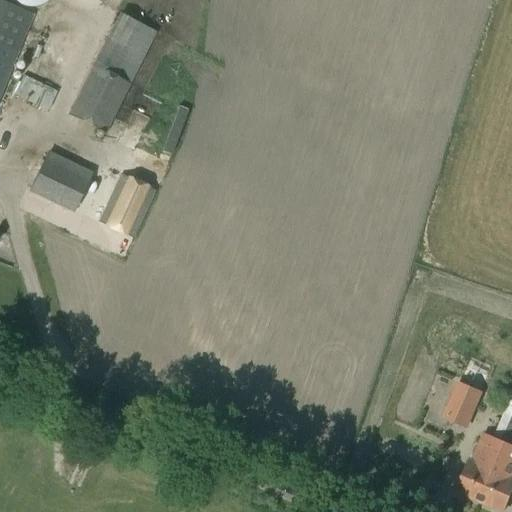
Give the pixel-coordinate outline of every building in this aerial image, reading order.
[(106,131),(129,84),(155,31),(119,14),(70,114),(106,131)] [(0,93),(18,48),(0,40),(0,93)] [(47,111),(57,92),(20,74),(10,93),(47,111)] [(167,139),(147,182),(156,187),(177,143),(167,139)] [(91,173),(49,153),(33,188),(48,196),(74,208),(91,173)] [(133,237),(155,190),(122,174),(100,221),(133,237)] [(480,502),(505,444),(484,435),(473,462),(470,461),(457,492),(480,502)] [(504,511),(511,492),(511,446),(505,444),(480,502),(504,511)]
